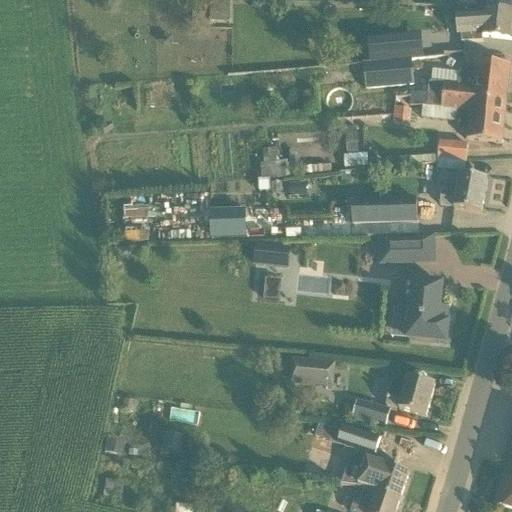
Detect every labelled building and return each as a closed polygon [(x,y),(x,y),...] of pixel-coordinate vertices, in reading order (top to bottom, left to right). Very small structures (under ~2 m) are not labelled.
[(211,0),(191,0),(191,27),(208,27),(208,24),(228,25),(228,0),(211,0)] [(511,0),(460,0),(460,3),(511,8),(511,0)] [(511,8),(460,3),(460,8),(458,8),(458,15),(455,15),(456,37),(460,36),(461,43),(482,42),(483,37),(511,40),(511,8)] [(420,35),(368,39),(370,63),(410,60),(422,59),(420,35)] [(365,90),(412,86),(410,60),(370,63),(363,64),(365,90)] [(419,94),(422,94),(506,105),(510,66),(476,63),(475,66),(466,65),(465,69),(460,69),(460,74),(433,71),(432,83),(420,81),(419,94)] [(502,143),(506,105),(422,94),(419,94),(411,94),(410,105),(423,107),(422,120),(455,123),(456,115),(469,116),(467,140),(502,143)] [(395,109),(393,125),(406,127),(407,119),(411,120),(412,111),(395,109)] [(437,170),(464,173),(467,146),(440,143),(437,170)] [(265,150),(265,178),(287,177),(287,149),(265,150)] [(487,181),(467,177),(459,176),(456,195),(442,192),(439,205),(453,208),(453,209),(481,214),(487,181)] [(268,181),(258,181),(258,192),(269,192),(268,181)] [(417,201),(352,203),(352,225),(418,223),(417,201)] [(126,221),(149,220),(149,207),(125,207),(126,221)] [(217,239),(254,238),(253,208),(216,209),(217,239)] [(406,236),(378,237),(378,265),(406,265),(406,236)] [(258,248),(256,266),(288,269),(290,251),(258,248)] [(405,283),(402,313),(411,314),(408,341),(447,345),(449,325),(447,325),(448,311),(440,310),(443,286),(405,283)] [(336,364),(292,360),(290,386),(333,390),(336,364)] [(406,412),(425,418),(435,386),(415,380),(408,378),(394,378),(390,393),(389,392),(385,405),(399,409),(398,410),(406,412)] [(390,412),(357,402),(353,418),(385,427),(390,412)] [(381,440),(343,428),(337,445),(375,458),(381,440)] [(105,441),(103,451),(116,454),(118,444),(105,441)] [(511,509),(511,453),(497,505),(511,509)] [(364,488),(400,500),(409,473),(390,466),(386,465),(385,465),(366,459),(364,464),(350,459),(341,485),(364,488)] [(364,488),(359,503),(354,501),(350,511),(395,511),(400,500),(364,488)]
